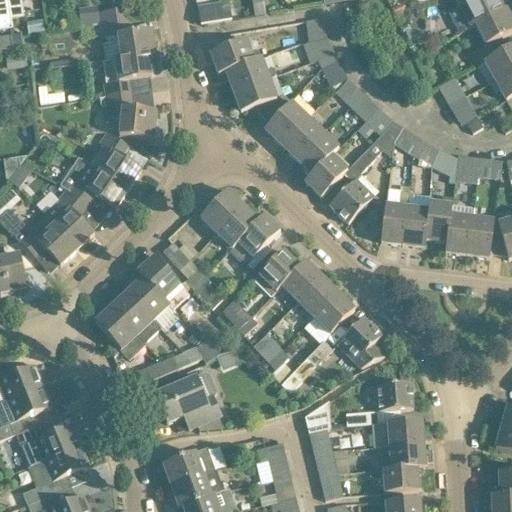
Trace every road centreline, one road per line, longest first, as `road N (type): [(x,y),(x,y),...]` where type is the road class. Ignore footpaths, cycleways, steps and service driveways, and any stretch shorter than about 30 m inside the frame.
road 1 (residential): [(455,412),(405,320),(254,172),(216,146)]
road 2 (residential): [(55,322),(216,146)]
road 3 (residential): [(134,511),(120,441),(55,322)]
road 4 (residential): [(216,146),(194,106),(171,0)]
